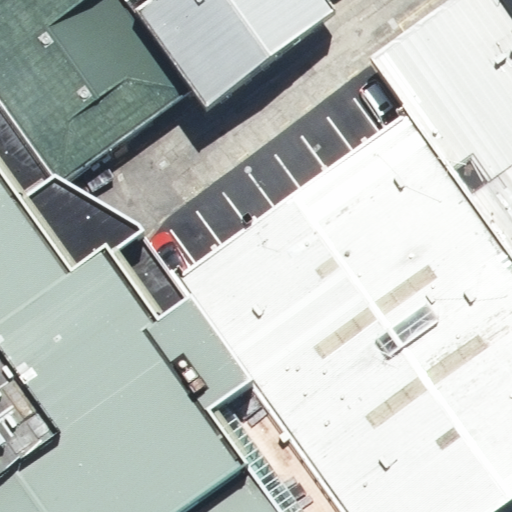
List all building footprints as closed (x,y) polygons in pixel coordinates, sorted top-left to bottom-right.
[(140,0),(0,0),(0,136),(57,218),(201,119),(137,27),(152,17),(140,0)] [(137,27),(201,119),(335,26),(319,4),(316,0),(140,0),(152,17),(137,27)] [(511,0),(469,0),(365,74),(406,131),(511,278),(511,0)] [(172,297),(326,511),(511,511),(511,278),(406,131),(172,297)] [(57,218),(0,136),(0,511),(326,511),(172,297),(140,276),(57,218)]
